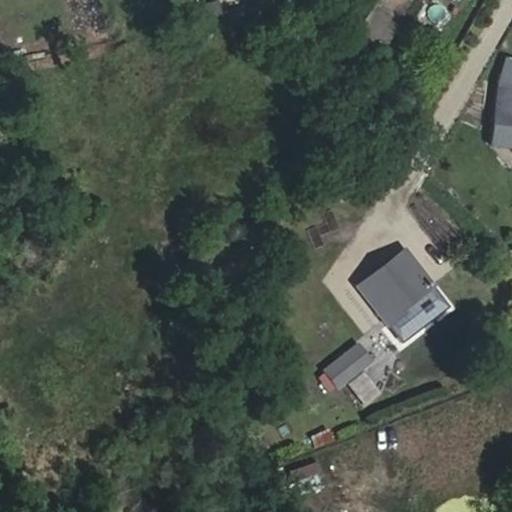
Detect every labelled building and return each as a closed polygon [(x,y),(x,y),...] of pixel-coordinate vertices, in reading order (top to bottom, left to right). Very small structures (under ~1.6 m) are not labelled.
[(384,17),(372,40),(401,56),(414,33),(384,17)] [(511,65),(509,65),(494,91),(511,93),(511,65)] [(511,93),(494,91),(487,153),(508,156),(511,161),(511,93)] [(401,252),(356,291),(392,334),(404,324),(397,317),(431,289),(401,252)] [(403,348),(449,310),(431,289),(397,317),(404,324),(392,334),(403,348)] [(335,390),(370,362),(358,348),(323,374),(335,390)] [(316,449),(334,439),(328,428),(309,438),(316,449)]
